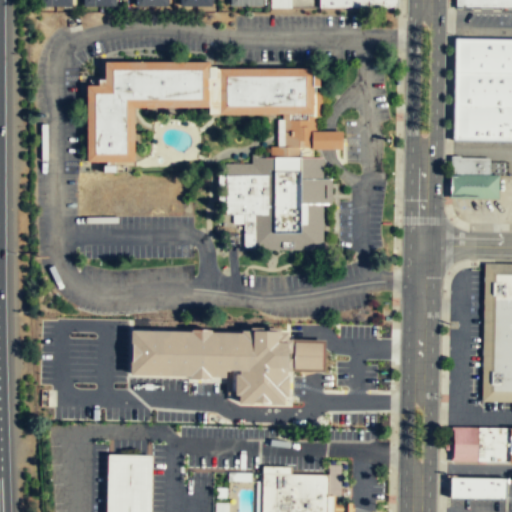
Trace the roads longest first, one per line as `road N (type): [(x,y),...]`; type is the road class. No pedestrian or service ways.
road 1 (secondary): [(417,398),(422,151)]
road 2 (secondary): [(423,3),(411,32),(409,129),(422,151)]
road 3 (secondary): [(422,151),(433,130),(435,29),(423,3)]
